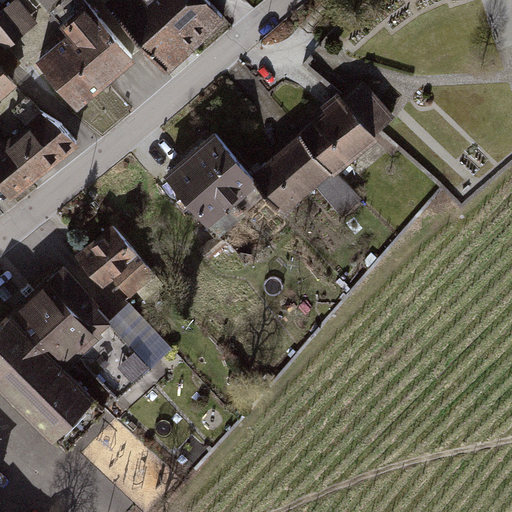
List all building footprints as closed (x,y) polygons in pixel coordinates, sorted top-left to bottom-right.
[(7,49),(40,23),(22,0),(17,0),(0,13),(0,39),(2,42),(7,49)] [(39,0),(55,17),(74,0),(39,0)] [(196,50),(228,20),(212,1),(212,0),(111,0),(109,3),(173,72),(196,50)] [(80,106),(133,59),(86,7),(64,26),(73,35),(42,62),(80,106)] [(0,65),(7,74),(19,64),(7,49),(2,42),(0,43),(0,65)] [(0,100),(17,86),(7,74),(0,65),(0,100)] [(348,101),(375,132),(379,129),(393,117),(379,101),(366,83),(357,91),(348,101)] [(326,183),(380,138),(375,132),(348,101),(333,88),(314,104),(319,111),(288,137),(292,141),(326,183)] [(0,182),(12,196),(78,141),(61,123),(45,112),(0,149),(0,182)] [(248,177),(207,131),(158,175),(206,229),(256,185),(248,177)] [(282,217),(326,183),(292,141),(248,177),(256,185),(282,217)] [(152,273),(112,227),(74,260),(100,290),(114,278),(127,294),(152,273)] [(0,336),(0,380),(56,435),(93,397),(67,371),(115,322),(64,272),(0,336)] [(138,383),(152,372),(141,358),(127,370),(138,383)]
